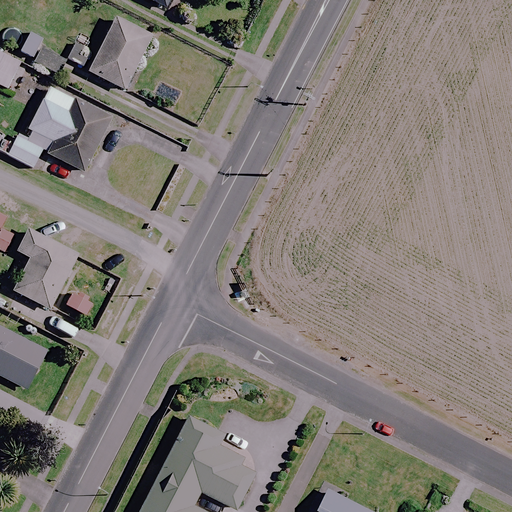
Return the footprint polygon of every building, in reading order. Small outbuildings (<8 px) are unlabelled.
[(174,0),(142,0),(168,13),(174,0)] [(152,37),(115,20),(89,75),(126,93),(152,37)] [(84,54),(88,49),(78,43),(67,62),(83,72),(91,58),(84,54)] [(67,62),(40,50),(33,67),(59,79),(67,62)] [(0,77),(9,63),(0,57),(0,77)] [(112,120),(48,89),(24,139),(18,136),(7,158),(34,171),(42,155),(85,176),(112,120)] [(79,256),(27,231),(16,253),(30,260),(14,293),(51,311),(79,256)] [(48,353),(0,328),(0,378),(27,392),(48,353)] [(141,511),(202,511),(195,508),(201,494),(236,511),(258,467),(219,448),(226,435),(189,417),(141,511)] [(367,511),(326,491),(315,511),(367,511)]
